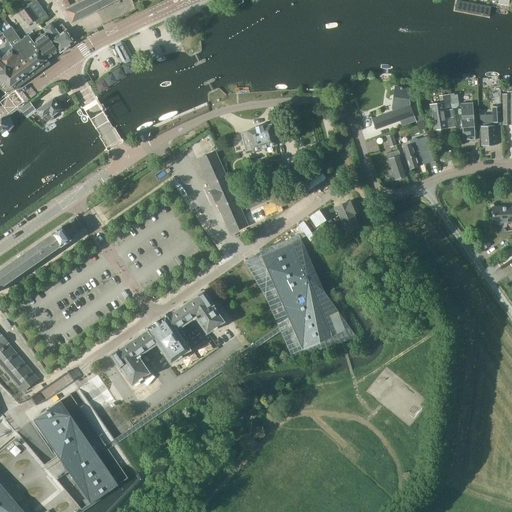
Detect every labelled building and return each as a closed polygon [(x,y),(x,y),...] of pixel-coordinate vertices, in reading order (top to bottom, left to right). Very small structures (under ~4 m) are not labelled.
[(24,0),(25,0),(28,6),(40,24),(49,18),(36,0),(24,0)] [(84,0),(66,10),(72,23),(117,0),(84,0)] [(506,4),(480,0),(457,0),(454,17),(507,24),(509,5),(506,4)] [(25,8),(20,12),(29,24),(34,20),(25,8)] [(51,23),(44,28),(47,34),(59,51),(60,53),(75,42),(62,24),(56,29),(51,23)] [(49,54),(51,57),(56,54),(59,51),(47,34),(47,33),(46,32),(37,39),(34,35),(31,38),(38,47),(42,45),(48,54),(49,54)] [(0,53),(0,76),(11,86),(15,90),(50,64),(47,59),(51,57),(49,54),(48,54),(42,45),(38,47),(31,38),(28,34),(17,42),(12,46),(3,57),(0,53)] [(121,42),(116,44),(116,45),(117,47),(115,47),(120,55),(122,54),(125,61),(131,57),(124,43),(122,44),(121,42)] [(396,86),(394,97),(395,97),(396,110),(373,118),(376,128),(404,118),(406,124),(416,120),(411,104),(408,105),(407,99),(410,100),(412,88),(396,86)] [(455,93),(450,94),(452,108),(454,108),(456,108),(458,106),(459,105),(457,94),(455,94),(455,93)] [(511,93),(503,94),(503,125),(511,124),(511,93)] [(450,94),(439,96),(441,102),(430,104),(435,130),(448,128),(455,126),(453,110),(452,108),(450,94)] [(36,110),(46,120),(62,109),(53,98),(36,110)] [(35,108),(30,102),(21,109),(25,116),(35,108)] [(462,114),(464,141),(475,140),(473,102),(461,103),(462,109),(460,109),(459,109),(459,110),(459,113),(459,114),(460,114),(462,114)] [(493,123),(502,122),(501,106),(493,106),(493,123)] [(0,118),(0,132),(6,128),(9,131),(14,125),(9,118),(4,122),(1,118),(0,118)] [(253,151),(277,145),(272,124),(247,130),(248,132),(241,133),(246,151),(252,150),(253,151)] [(496,145),(495,125),(481,126),(482,146),(496,145)] [(400,130),(393,132),(397,145),(404,142),(400,130)] [(392,131),(386,133),(387,136),(386,136),(390,147),(397,145),(393,132),(392,131)] [(437,169),(426,136),(417,139),(418,143),(413,144),(403,147),(410,168),(420,165),(419,162),(430,159),(433,170),(437,169)] [(197,159),(211,190),(210,190),(216,203),(217,202),(230,234),(249,225),(216,150),(197,159)] [(407,175),(398,150),(388,153),(396,179),(407,175)] [(299,156),(282,160),(285,174),(303,169),(299,156)] [(347,232),(360,227),(355,214),(357,213),(351,200),(349,201),(334,207),(336,212),(338,211),(347,232)] [(511,205),(493,206),(493,222),(511,221),(511,205)] [(83,228),(75,218),(70,221),(78,231),(83,228)] [(71,240),(62,226),(52,233),(52,234),(0,270),(0,288),(61,246),(61,247),(71,240)] [(489,242),(481,231),(475,235),(483,247),(489,242)] [(303,349),(333,336),(292,243),(262,256),(303,349)] [(215,305),(204,289),(196,294),(197,295),(168,315),(168,314),(165,313),(165,314),(160,317),(152,323),(147,326),(146,329),(147,329),(118,349),(117,348),(110,354),(121,370),(121,369),(133,385),(151,373),(140,357),(143,354),(157,344),(171,364),(192,350),(178,330),(194,319),(194,320),(196,318),(207,334),(226,322),(214,305),(215,305)] [(0,365),(23,393),(39,379),(0,332),(0,365)] [(61,400),(34,419),(87,497),(83,499),(87,506),(119,484),(61,400)] [(242,426),(245,412),(236,410),(233,424),(242,426)] [(0,511),(25,511),(0,482),(0,511)]
